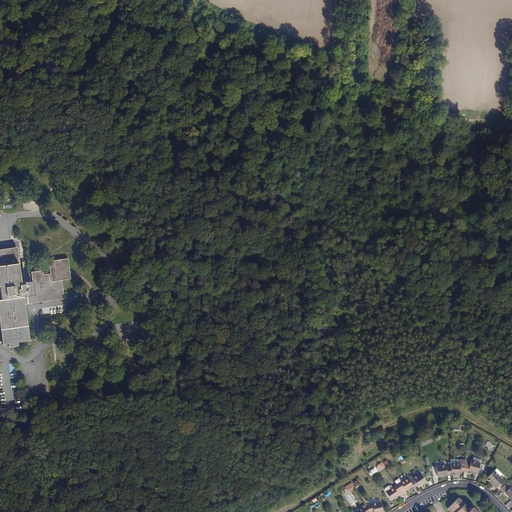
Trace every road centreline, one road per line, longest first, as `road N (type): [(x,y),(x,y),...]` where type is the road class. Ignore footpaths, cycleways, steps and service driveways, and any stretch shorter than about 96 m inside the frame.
road 1 (track): [(0,78),(70,112),(138,130),(165,244),(157,293),(174,368),(159,407),(84,426),(63,417),(0,427)]
road 2 (track): [(306,341),(403,373),(417,371),(450,338),(511,361)]
road 3 (track): [(154,57),(152,44),(89,11),(20,0)]
road 4 (track): [(141,144),(268,208)]
road 5 (residential): [(399,511),(460,484),(484,492),(503,511)]
